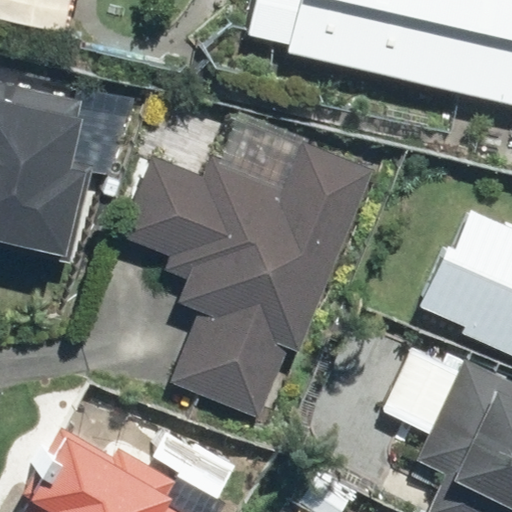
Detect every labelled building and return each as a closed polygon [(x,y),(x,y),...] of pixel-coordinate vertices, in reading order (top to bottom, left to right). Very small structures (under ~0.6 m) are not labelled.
[(69,0),(0,0),(0,17),(63,31),(69,0)] [(511,0),(262,0),(254,32),(511,99),(511,0)] [(0,246),(84,264),(119,102),(0,76),(0,246)] [(366,156),(302,130),(281,182),(199,149),(190,170),(142,150),(112,225),(165,247),(160,259),(174,265),(165,287),(191,297),(159,377),(261,418),(366,156)] [(511,346),(511,217),(469,197),(417,301),(455,320),(450,330),(506,358),(511,346)] [(419,504),(435,511),(511,511),(511,374),(490,363),(477,390),(445,373),(405,451),(438,467),(419,504)] [(203,511),(158,488),(169,467),(60,409),(5,511),(203,511)]
